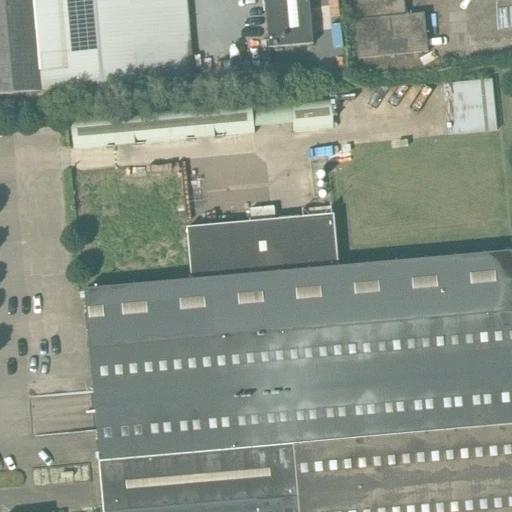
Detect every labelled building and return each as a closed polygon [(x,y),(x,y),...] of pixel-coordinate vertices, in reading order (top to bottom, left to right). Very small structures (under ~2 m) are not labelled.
[(0,0),(0,95),(194,78),(186,0),(0,0)] [(313,45),(308,0),(263,0),(269,49),(313,45)] [(358,60),(428,52),(424,14),(404,16),(402,0),(362,0),(352,1),(358,60)] [(293,130),(333,126),(331,102),(291,105),(292,124),(293,130)] [(254,132),(254,128),(252,109),(252,105),(72,121),(74,147),(254,132)] [(511,511),(511,252),(338,268),(333,216),(186,229),(191,281),(83,291),(89,351),(99,463),(103,511),(511,511)]
